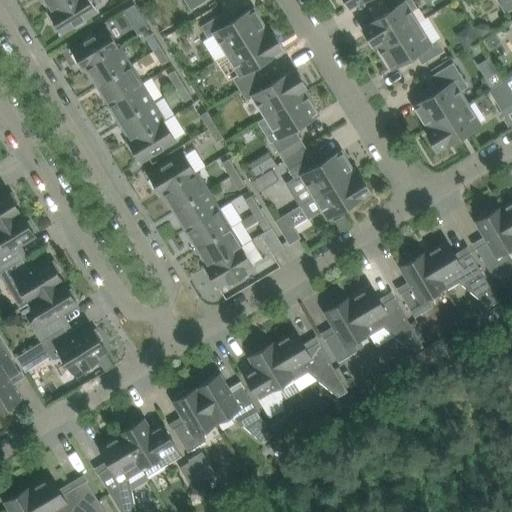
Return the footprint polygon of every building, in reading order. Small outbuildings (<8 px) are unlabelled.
[(49,13),(71,0),(42,0),(43,1),(44,0),(46,0),(52,10),(49,12),(49,13)] [(97,10),(90,0),(71,0),(49,13),(61,32),(76,23),(77,25),(84,21),(83,19),(97,10)] [(185,0),(191,9),(205,0),(185,0)] [(379,47),(418,23),(411,11),(417,7),(413,0),(384,0),(383,1),(389,11),(366,25),(367,26),(364,28),(373,44),(376,42),(379,47)] [(511,0),(497,0),(505,13),(510,10),(511,8),(511,0)] [(135,5),(124,12),(129,20),(141,13),(138,8),(135,5)] [(223,12),(206,23),(201,26),(208,37),(215,33),(227,53),(266,29),(253,8),(230,22),(223,12)] [(430,43),(418,23),(379,47),(392,68),(416,53),(422,64),(444,50),(437,39),(430,43)] [(481,23),(474,26),(481,37),(492,30),(488,24),(481,23)] [(455,33),(464,48),(478,39),(469,25),(455,33)] [(83,68),(119,46),(107,28),(93,36),(92,34),(85,39),(86,41),(72,49),(83,68)] [(269,34),(266,29),(227,53),(240,73),(233,77),(240,89),(262,75),(256,65),(279,51),(278,49),(282,48),(272,32),(269,34)] [(145,37),(153,51),(161,46),(153,32),(145,37)] [(96,86),(130,65),(119,46),(83,68),(84,70),(87,67),(94,78),(92,80),(96,86)] [(170,60),(161,46),(153,51),(162,64),(170,60)] [(490,85),(502,78),(489,57),(477,64),(490,85)] [(467,87),(454,67),(452,63),(430,77),(432,80),(439,91),(415,105),(428,126),(467,103),(460,92),(467,87)] [(109,103),(142,83),(130,65),(96,86),(100,93),(102,91),(109,103)] [(168,74),(176,87),(184,83),(176,70),(168,74)] [(268,85),(262,75),(240,89),(247,100),(254,96),(266,116),(305,92),(302,88),(305,86),(295,70),(292,72),(292,71),(268,85)] [(511,101),(507,94),(511,92),(504,80),(489,89),(502,110),(511,103),(511,101)] [(153,102),(148,94),(142,83),(109,103),(117,115),(115,116),(118,123),(153,102)] [(192,96),(184,83),(176,87),(185,101),(192,96)] [(294,128),(318,113),(305,92),(266,116),(279,138),(273,142),(279,152),(301,138),(294,128)] [(163,119),(157,109),(153,102),(118,123),(122,129),(125,128),(131,139),(128,141),(129,142),(164,120),(163,119)] [(480,124),(469,107),(467,103),(428,126),(431,131),(428,133),(437,149),(440,147),(441,148),(480,124)] [(511,103),(502,110),(499,112),(508,127),(510,125),(511,128),(511,103)] [(200,115),(208,128),(216,124),(208,111),(200,115)] [(140,161),(170,143),(176,139),(164,120),(129,142),(140,161)] [(224,137),(216,124),(208,128),(216,142),(224,137)] [(301,204),(315,196),(354,172),(341,151),(317,165),(311,155),(289,168),(295,179),(288,183),(301,204)] [(164,192),(196,172),(184,153),(149,175),(161,195),(164,193),(164,192)] [(223,162),(231,176),(238,171),(230,157),(223,162)] [(246,185),(238,171),(231,176),(239,189),(246,185)] [(173,211),(207,190),(196,172),(164,192),(164,193),(171,203),(169,205),(173,211)] [(328,217),(367,193),(367,192),(369,190),(360,175),(357,177),(354,172),(315,196),(301,204),(309,218),(324,209),(328,217)] [(0,194),(0,225),(21,212),(16,203),(18,202),(12,192),(10,193),(8,190),(0,194)] [(186,228),(219,209),(207,190),(173,211),(177,218),(179,216),(186,228)] [(261,208),(252,195),(245,199),(253,213),(261,208)] [(511,203),(501,210),(511,228),(511,203)] [(511,228),(501,210),(499,207),(490,213),(488,210),(479,216),(480,218),(477,220),(488,240),(476,248),(490,271),(508,260),(507,249),(511,245),(511,228)] [(269,222),(261,208),(253,213),(238,222),(242,230),(243,231),(244,231),(258,222),(259,222),(262,226),(269,222)] [(195,248),(230,227),(219,209),(186,228),(194,240),(191,242),(195,248)] [(27,221),(21,212),(0,225),(0,272),(23,259),(15,247),(35,235),(33,231),(35,230),(29,220),(27,221)] [(301,237),(286,213),(275,220),(290,244),(301,237)] [(241,245),(230,227),(195,248),(199,255),(202,253),(208,264),(209,265),(241,245)] [(284,247),(274,230),(272,227),(261,234),(273,254),(284,247)] [(448,242),(426,255),(425,255),(446,290),(459,281),(490,306),(499,300),(470,251),(458,259),(448,242)] [(253,264),(242,247),(241,245),(209,265),(208,264),(205,266),(217,286),(229,279),(231,282),(246,273),(244,270),(253,264)] [(425,255),(426,255),(424,252),(414,257),(413,255),(403,261),(405,263),(401,265),(413,285),(401,292),(415,316),(433,305),(431,294),(443,287),(445,290),(446,290),(425,255)] [(63,280),(58,271),(60,270),(54,260),(52,261),(50,258),(30,270),(23,259),(0,272),(0,274),(20,307),(29,301),(63,280)] [(69,290),(63,280),(29,301),(37,314),(30,323),(41,341),(64,327),(57,315),(77,303),(75,299),(77,298),(71,288),(69,290)] [(423,345),(404,314),(394,297),(382,304),(372,287),(350,300),(368,331),(368,332),(369,335),(384,326),(392,333),(414,351),(423,345)] [(350,300),(348,297),(338,303),(337,300),(327,306),(329,308),(325,310),(337,330),(325,338),(339,361),(357,350),(355,339),(368,332),(368,331),(350,300)] [(41,341),(16,356),(25,370),(50,355),(52,359),(63,357),(72,371),(83,365),(84,368),(98,360),(96,357),(106,350),(100,339),(102,338),(96,328),(94,330),(92,326),(72,338),(64,327),(41,341)] [(296,332),(275,345),(274,345),(293,376),(292,377),(294,380),(308,371),(317,378),(338,396),(348,390),(319,341),(307,349),(296,332)] [(20,372),(6,348),(0,337),(0,410),(7,407),(8,409),(18,403),(17,401),(20,399),(8,379),(20,372)] [(439,338),(427,344),(436,360),(448,353),(439,338)] [(256,366),(244,373),(250,383),(260,400),(270,416),(284,408),(282,399),(280,384),(292,377),(293,376),(274,345),(275,345),(273,342),(263,347),(262,345),(252,351),(253,353),(250,355),(256,366)] [(435,360),(427,348),(415,355),(423,367),(435,360)] [(407,365),(391,373),(400,389),(416,380),(407,365)] [(206,381),(196,387),(217,421),(230,413),(264,440),(272,435),(257,410),(243,386),(231,394),(219,373),(216,376),(214,373),(204,379),(206,381)] [(217,421),(196,387),(187,392),(186,390),(176,396),(177,398),(174,400),(186,420),(174,427),(188,451),(206,440),(204,429),(217,421)] [(347,406),(349,413),(362,405),(355,393),(349,396),(352,403),(347,406)] [(346,414),(347,401),(334,399),(332,412),(346,414)] [(281,414),(268,422),(275,434),(288,426),(281,414)] [(130,426),(120,432),(122,435),(123,435),(143,469),(144,469),(149,478),(165,468),(163,466),(181,455),(178,448),(167,431),(162,421),(150,429),(143,418),(140,420),(139,418),(129,424),(130,426)] [(110,465),(98,472),(109,490),(121,511),(136,511),(132,489),(150,479),(149,478),(144,469),(143,469),(123,435),(122,435),(100,448),(110,465)] [(281,442),(272,447),(277,456),(286,451),(281,442)] [(201,450),(188,458),(190,462),(199,478),(213,470),(201,450)] [(190,462),(182,466),(194,486),(202,482),(199,478),(190,462)] [(9,498),(5,501),(12,511),(106,511),(87,479),(62,494),(52,477),(30,490),(28,487),(19,493),(17,490),(8,496),(9,498)]
